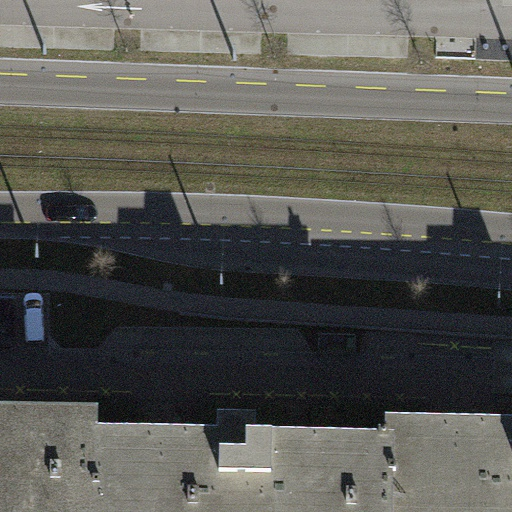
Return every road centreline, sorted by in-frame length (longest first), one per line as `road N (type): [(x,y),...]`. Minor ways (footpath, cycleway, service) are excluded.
road 1 (secondary): [(0,214),(511,251)]
road 2 (secondary): [(511,103),(0,83)]
